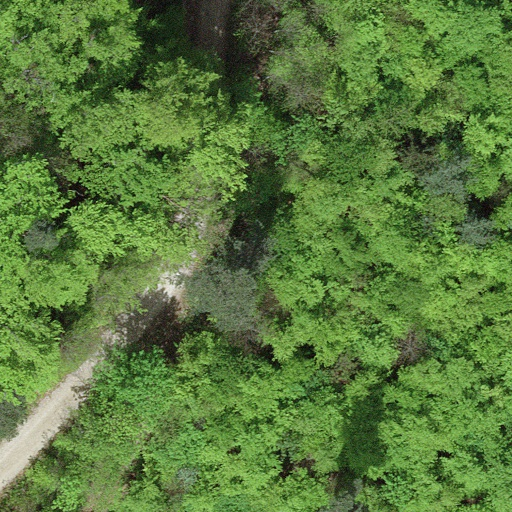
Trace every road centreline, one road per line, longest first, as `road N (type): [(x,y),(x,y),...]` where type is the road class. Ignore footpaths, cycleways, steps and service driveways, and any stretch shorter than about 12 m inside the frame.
road 1 (track): [(0,473),(196,253),(212,0)]
road 2 (track): [(98,511),(196,253)]
